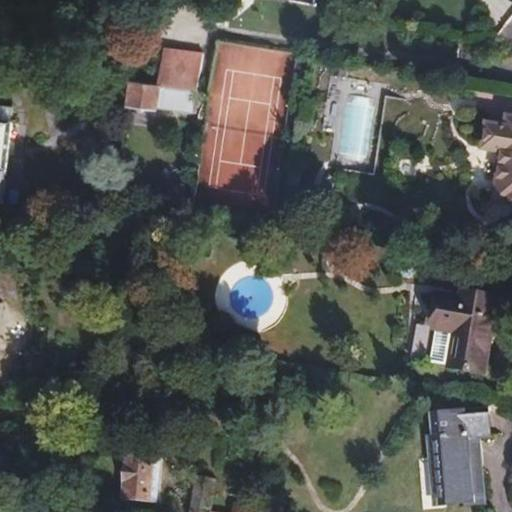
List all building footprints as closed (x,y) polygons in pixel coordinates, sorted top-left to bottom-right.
[(332,0),(304,0),(304,4),(330,10),(332,0)] [(226,101),(227,43),(215,42),(214,100),(226,101)] [(156,91),(196,98),(202,59),(163,54),(158,83),(130,79),(127,102),(154,106),(156,91)] [(193,113),(196,98),(156,91),(154,106),(193,113)] [(0,203),(1,203),(12,125),(0,123),(0,203)] [(495,156),(487,207),(511,210),(511,126),(501,125),(499,135),(480,132),(477,153),(495,156)] [(452,370),(478,374),(488,302),(461,298),(461,304),(436,300),(432,332),(456,335),(452,370)] [(99,413),(103,390),(40,383),(38,407),(99,413)] [(460,508),(481,505),(471,437),(481,436),(478,413),(427,420),(430,443),(424,444),(426,464),(433,463),(438,506),(460,503),(460,508)] [(130,494),(158,497),(163,454),(136,450),(130,494)] [(239,511),(232,511),(219,505),(223,473),(202,471),(201,488),(197,511),(270,511),(272,508),(241,505),(239,511)]
